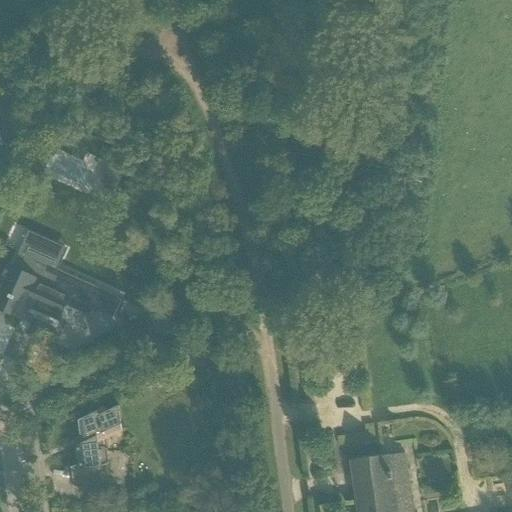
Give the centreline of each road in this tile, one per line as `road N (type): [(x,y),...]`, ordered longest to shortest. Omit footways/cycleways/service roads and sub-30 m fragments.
road 1 (unclassified): [(262,313),(242,213),(191,65)]
road 2 (track): [(242,213),(287,150),(306,0)]
road 3 (unclassified): [(262,313),(284,511)]
road 4 (unclassified): [(0,36),(118,44),(191,65)]
